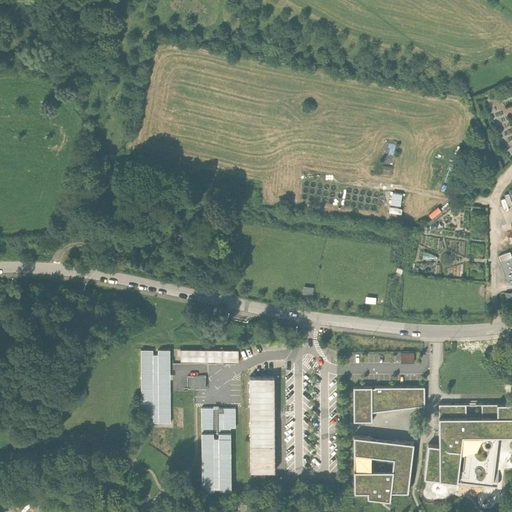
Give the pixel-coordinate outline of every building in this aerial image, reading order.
[(394,193),(393,205),(402,206),(404,195),(394,193)] [(511,285),(511,284),(511,252),(511,251),(499,255),(511,285)] [(314,289),(303,288),(302,296),(313,297),(314,289)] [(402,303),(392,301),(391,309),(401,311),(402,303)] [(180,349),(180,362),(241,363),(241,350),(180,349)] [(170,424),(170,351),(141,352),(140,424),(170,424)] [(416,363),(416,353),(403,352),(403,362),(416,363)] [(207,389),(207,377),(189,376),(189,389),(207,389)] [(275,419),(274,378),(250,379),(251,475),(274,475),(275,419)] [(404,388),(353,389),(353,424),(364,424),(372,424),(372,414),(425,407),(425,398),(424,388),(418,388),(404,388)] [(511,438),(511,404),(438,406),(439,448),(427,447),(424,481),(492,488),(499,439),(511,438)] [(215,410),(201,410),(201,480),(201,494),(216,494),(231,494),(230,430),(236,430),(236,410),(215,410)] [(391,495),(408,495),(414,445),(353,438),(354,495),(365,496),(367,496),(367,501),(382,502),(390,503),(391,495)]
